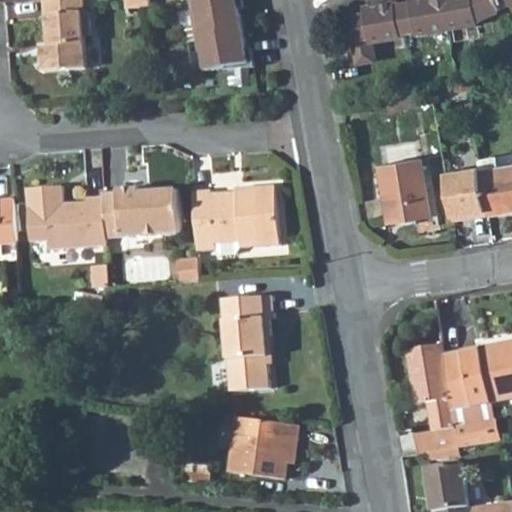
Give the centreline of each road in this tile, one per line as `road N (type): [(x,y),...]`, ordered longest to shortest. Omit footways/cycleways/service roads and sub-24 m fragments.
road 1 (residential): [(0,79),(13,125),(38,135),(167,124),(201,136),(323,135)]
road 2 (residential): [(390,511),(348,288)]
road 3 (residential): [(348,288),(511,265)]
road 4 (residential): [(348,288),(323,135)]
road 5 (residential): [(323,135),(298,0)]
